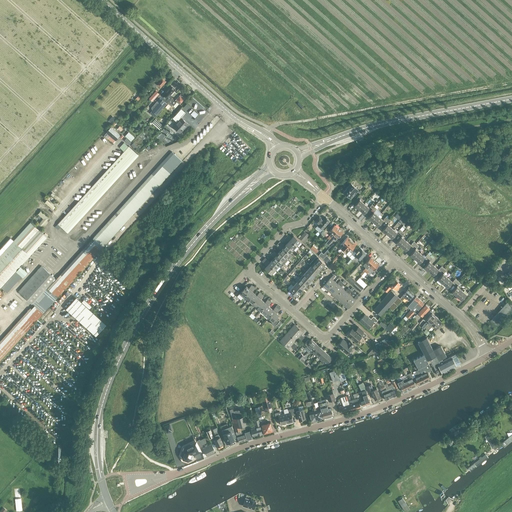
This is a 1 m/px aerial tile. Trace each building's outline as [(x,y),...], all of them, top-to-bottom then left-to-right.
[(166,81),(162,77),(156,84),(155,83),(153,86),(155,88),(158,84),(161,87),(166,81)] [(176,89),(171,85),(162,96),(164,98),(163,99),(162,99),(160,97),(151,107),(152,111),(150,113),(155,117),(157,115),(167,103),(169,101),(173,97),(173,96),(171,95),(176,89)] [(176,99),(173,97),(169,101),(174,105),(178,101),(180,103),(185,98),(181,94),(176,99)] [(173,118),(177,122),(176,123),(177,125),(175,128),(180,133),(186,127),(187,127),(190,125),(181,117),(185,112),(183,110),(184,109),(183,107),(181,109),(173,118)] [(158,128),(158,127),(160,130),(163,126),(161,124),(155,119),(152,122),(158,128)] [(111,127),(106,132),(115,140),(120,135),(111,127)] [(129,131),(125,135),(131,141),(135,136),(129,131)] [(124,151),(65,216),(58,224),(61,226),(68,233),(139,155),(129,146),(128,146),(124,142),(119,147),(124,151)] [(94,237),(64,271),(48,289),(44,293),(42,291),(55,278),(41,266),(18,291),(32,303),(35,299),(37,300),(0,340),(0,360),(64,290),(182,161),(172,151),(94,237)] [(351,183),(344,191),(351,197),(358,189),(351,183)] [(53,209),(56,206),(48,199),(45,201),(53,209)] [(355,205),(359,209),(364,204),(360,199),(355,205)] [(364,204),(359,209),(364,213),(369,208),(370,206),(367,204),(366,205),(364,204)] [(43,218),(36,227),(39,230),(43,224),(45,226),(48,222),(47,221),(49,218),(41,211),(39,212),(38,214),(43,218)] [(369,217),(373,222),(378,216),(374,212),(369,217)] [(319,224),(318,225),(322,229),(330,221),(325,217),(323,219),(319,216),(315,220),(319,224)] [(378,216),(373,222),(378,226),(383,220),(378,216)] [(0,288),(16,271),(23,278),(28,273),(24,269),(24,268),(24,267),(23,265),(22,264),(29,256),(47,237),(39,230),(36,227),(33,224),(31,223),(31,222),(14,240),(10,238),(0,249),(0,288)] [(383,230),(387,234),(392,228),(388,224),(383,230)] [(333,234),(338,228),(334,225),(329,230),(332,232),(330,235),(327,237),(329,239),(331,236),(333,234)] [(405,230),(403,232),(402,231),(404,229),(406,227),(403,225),(402,227),(400,229),(398,231),(400,233),(403,236),(405,233),(408,230),(406,229),(405,230)] [(337,238),(342,232),(338,228),(333,234),(331,236),(329,239),(331,241),(333,238),(335,240),(337,238)] [(392,228),(387,234),(392,238),(397,233),(392,228)] [(299,238),(305,243),(308,239),(306,237),(308,235),(304,232),(299,238)] [(294,235),(291,237),(288,235),(287,236),(297,245),(300,241),(294,235)] [(297,245),(287,236),(285,238),(288,241),(286,243),(293,249),(297,245)] [(342,251),(352,240),(347,236),(341,244),(342,246),(340,249),(342,251)] [(397,242),(401,246),(406,241),(402,237),(397,242)] [(355,241),(354,242),(352,240),(342,251),(344,253),(345,252),(349,256),(353,252),(351,250),(357,243),(355,241)] [(406,241),(401,246),(406,250),(411,245),(406,241)] [(293,249),(286,243),(284,246),(281,243),(280,244),(289,253),(293,249)] [(289,253),(280,244),(278,246),(281,249),(279,251),(286,257),(288,259),(292,255),(289,253)] [(317,253),(319,249),(313,244),(311,247),(317,253)] [(360,260),(366,253),(360,248),(356,253),(354,251),(353,252),(349,256),(350,256),(349,257),(352,259),(355,256),(360,260)] [(328,263),(332,259),(327,255),(330,251),(327,249),(324,253),(322,251),(319,254),(328,263)] [(410,255),(415,259),(420,253),(415,249),(410,255)] [(286,257),(279,251),(277,253),(274,250),(272,252),(282,261),(284,263),(288,259),(286,257)] [(282,261),(272,252),(271,254),(274,257),(272,260),(278,265),(281,267),(284,263),(282,261)] [(420,253),(415,259),(420,263),(425,257),(420,253)] [(325,263),(318,257),(316,256),(313,260),(322,268),(325,263)] [(362,275),(375,260),(370,257),(363,265),(366,267),(363,270),(360,273),(362,275)] [(278,265),(272,260),(270,262),(267,258),(265,260),(275,269),(278,265)] [(275,269),(265,260),(264,262),(267,265),(265,268),(271,273),(275,269)] [(322,268),(313,260),(309,264),(311,266),(318,272),(321,268),(322,268)] [(379,264),(375,260),(362,275),(364,276),(367,273),(369,271),(371,273),(379,264)] [(424,267),(429,271),(434,266),(429,262),(424,267)] [(318,272),(311,266),(307,270),(314,276),(318,272)] [(434,266),(429,271),(434,276),(439,270),(434,266)] [(314,276),(307,270),(304,274),(311,280),(314,276)] [(438,279),(443,283),(448,278),(443,273),(438,279)] [(311,280),(304,274),(300,278),(307,284),(311,280)] [(333,274),(323,286),(327,290),(335,281),(332,279),(335,276),(333,274)] [(360,291),(362,288),(363,287),(350,275),(346,279),(360,291)] [(307,284),(300,278),(297,282),(304,288),(307,284)] [(448,278),(443,283),(448,287),(453,282),(448,278)] [(397,290),(401,286),(399,284),(400,283),(395,279),(390,285),(389,283),(384,289),(387,292),(392,286),(397,290)] [(335,281),(327,290),(331,293),(342,282),(340,280),(337,283),(335,281)] [(304,288),(297,282),(293,286),(300,292),(304,288)] [(342,282),(331,293),(335,297),(343,288),(340,286),(343,283),(342,282)] [(244,296),(253,286),(252,285),(249,288),(246,286),(240,292),(239,294),(243,297),(244,296)] [(253,286),(244,296),(248,300),(254,293),(252,291),(255,288),(253,286)] [(300,292),(293,286),(289,290),(296,296),(300,292)] [(452,291),(457,296),(462,290),(457,286),(452,291)] [(343,288),(335,297),(339,301),(350,289),(348,287),(345,291),(343,288)] [(350,289),(339,301),(343,304),(351,296),(349,294),(352,290),(350,289)] [(400,298),(398,297),(391,290),(374,309),(381,316),(393,302),(398,306),(405,298),(408,301),(414,294),(409,289),(400,298)] [(462,290),(457,296),(461,300),(466,294),(462,290)] [(254,293),(248,300),(252,303),(261,294),(259,292),(257,295),(254,293)] [(261,294),(252,303),(256,307),(262,300),(260,298),(263,295),(261,294)] [(351,296),(343,304),(348,308),(358,296),(357,295),(354,298),(351,296)] [(412,304),(414,306),(420,299),(416,295),(408,304),(410,306),(412,304)] [(96,336),(106,324),(77,297),(66,309),(96,336)] [(262,300),(256,307),(261,310),(271,299),(269,298),(265,302),(262,300)] [(271,299),(261,310),(265,314),(271,307),(268,305),(272,301),(271,299)] [(420,299),(414,306),(417,308),(415,310),(417,313),(420,309),(419,308),(424,303),(420,299)] [(423,314),(429,308),(426,304),(415,315),(417,317),(422,312),(423,314)] [(271,307),(265,314),(269,318),(279,306),(277,305),(273,309),(271,307)] [(279,306),(269,318),(272,321),(271,322),(274,325),(279,320),(279,319),(279,318),(277,316),(279,315),(276,312),(280,308),(279,306)] [(412,314),(414,312),(408,306),(404,311),(411,318),(413,316),(412,314)] [(498,325),(511,310),(507,306),(505,307),(504,306),(491,320),(498,325)] [(426,319),(429,322),(428,323),(426,322),(421,327),(423,328),(423,329),(425,330),(437,317),(432,313),(426,319)] [(365,314),(359,320),(368,328),(374,321),(376,322),(378,320),(373,316),(370,319),(365,314)] [(437,317),(425,330),(426,332),(428,330),(433,325),(436,327),(441,321),(437,317)] [(413,330),(419,323),(416,321),(410,328),(413,330)] [(294,324),(291,328),(303,339),(304,337),(301,334),(303,331),(294,324)] [(364,338),(367,335),(367,334),(364,331),(359,327),(356,330),(353,328),(348,334),(357,342),(362,336),(364,338)] [(303,339),(291,328),(287,332),(296,340),(298,337),(301,340),(303,339)] [(296,340),(287,332),(283,336),(295,347),(297,345),(294,342),(296,340)] [(295,347),(283,336),(280,340),(288,348),(290,345),(294,348),(295,347)] [(441,345),(433,349),(427,337),(418,341),(427,360),(424,354),(432,370),(429,363),(432,362),(436,371),(440,369),(438,363),(443,360),(442,359),(446,356),(441,345)] [(316,343),(312,339),(310,342),(308,340),(303,346),(309,352),(310,350),(316,343)] [(338,346),(340,348),(342,349),(341,349),(343,352),(344,351),(348,354),(353,348),(354,349),(356,346),(351,341),(348,344),(343,339),(338,346)] [(380,344),(381,347),(381,348),(394,343),(392,340),(389,341),(388,340),(385,340),(385,339),(382,340),(383,343),(380,344)] [(316,343),(310,350),(314,353),(320,347),(316,343)] [(320,347),(314,353),(319,357),(324,351),(320,347)] [(324,351),(319,357),(323,361),(329,354),(324,351)] [(329,354),(323,361),(327,365),(331,360),(332,362),(334,360),(332,359),(333,358),(329,354)] [(432,370),(424,354),(414,360),(419,369),(416,370),(419,376),(415,378),(418,385),(431,379),(427,372),(432,370)] [(456,354),(443,361),(443,360),(438,363),(440,369),(436,371),(438,375),(461,363),(456,354)] [(338,371),(342,380),(347,378),(345,372),(343,373),(342,369),(338,371)] [(411,373),(406,375),(412,387),(416,385),(414,380),(415,380),(411,373)] [(406,377),(402,379),(407,390),(412,387),(406,375),(406,377)] [(402,379),(397,381),(400,387),(401,387),(403,391),(407,390),(402,379)] [(376,399),(381,397),(377,388),(374,389),(372,384),(367,386),(369,392),(372,391),(376,399)] [(359,386),(361,391),(362,392),(366,404),(370,403),(366,390),(363,385),(359,386)] [(394,387),(388,389),(392,397),(398,395),(394,387)] [(362,392),(359,392),(359,389),(356,390),(357,393),(353,395),(354,398),(359,396),(362,406),(366,404),(362,392)] [(382,392),(386,399),(386,400),(392,397),(388,389),(382,392)] [(268,396),(262,398),(265,409),(272,408),(268,396)] [(311,401),(308,402),(307,396),(304,397),(305,402),(304,402),(305,407),(312,405),(311,401)] [(342,401),(343,405),(344,404),(346,411),(350,410),(348,401),(347,402),(347,400),(349,399),(348,396),(337,399),(339,403),(342,401)] [(321,408),(322,411),(323,418),(333,416),(331,409),(328,410),(327,406),(328,406),(326,399),(318,401),(320,408),(321,408)] [(303,405),(293,408),(294,414),(298,413),(299,419),(305,418),(303,409),(303,405)] [(229,408),(232,418),(232,419),(234,425),(234,426),(235,432),(237,436),(239,442),(252,438),(249,430),(245,431),(244,430),(245,430),(245,425),(247,425),(245,415),(242,416),(240,409),(233,411),(232,407),(229,408)] [(283,410),(284,413),(285,413),(287,423),(293,421),(291,415),(294,414),(293,408),(288,409),(286,408),(284,409),(283,410)] [(315,408),(314,408),(317,420),(322,418),(320,410),(316,411),(315,408)] [(281,424),(287,423),(285,413),(284,413),(281,414),(280,412),(275,413),(276,419),(279,418),(281,424)] [(253,435),(262,433),(258,419),(255,420),(256,426),(254,427),(254,428),(251,429),(253,435)] [(267,423),(266,422),(264,422),(263,422),(262,423),(262,424),(261,424),(263,433),(272,430),(270,422),(267,423)] [(232,426),(222,430),(227,443),(234,440),(233,437),(236,436),(232,426)] [(218,447),(223,445),(219,434),(220,434),(217,428),(213,429),(216,438),(215,439),(218,447)] [(511,441),(511,433),(500,443),(504,447),(511,441)] [(489,434),(485,436),(486,438),(492,446),(496,444),(490,436),(489,434)] [(199,446),(207,442),(204,438),(200,440),(200,439),(197,440),(199,446)] [(185,448),(183,455),(184,459),(184,460),(187,461),(188,460),(190,458),(191,458),(192,454),(199,451),(195,443),(185,448)] [(206,455),(215,450),(211,444),(207,446),(207,445),(205,446),(205,447),(203,448),(206,455)] [(489,458),(485,453),(467,467),(471,472),(489,458)] [(424,506),(434,502),(420,471),(409,476),(414,486),(410,488),(406,479),(397,483),(404,496),(414,492),(416,496),(419,495),(424,506)] [(403,497),(398,500),(406,511),(410,508),(403,497)] [(251,500),(245,498),(243,506),(253,509),(256,501),(255,501),(255,500),(251,499),(251,500)]
